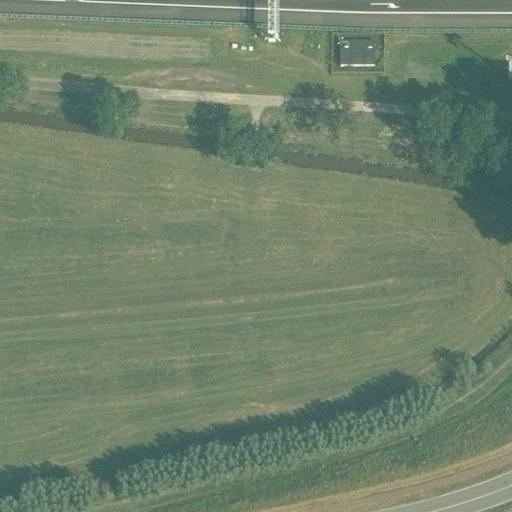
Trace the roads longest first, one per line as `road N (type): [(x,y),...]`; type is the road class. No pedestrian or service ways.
road 1 (unclassified): [(511,119),(0,82)]
road 2 (track): [(127,511),(425,432),(464,414),(511,372)]
